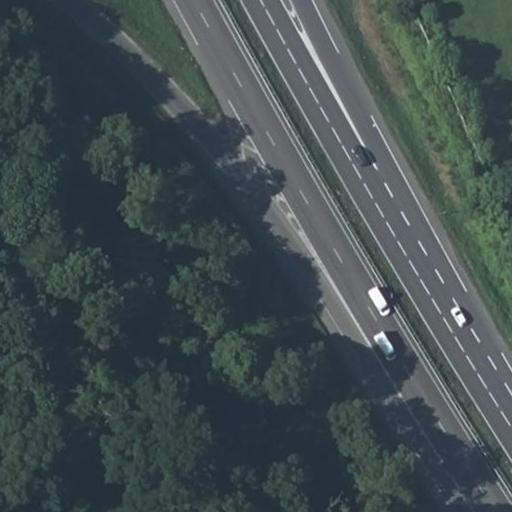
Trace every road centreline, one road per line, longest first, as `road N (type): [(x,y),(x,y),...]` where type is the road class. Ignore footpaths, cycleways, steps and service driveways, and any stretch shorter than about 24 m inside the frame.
road 1 (trunk): [(65,0),(218,148),(295,250),(430,462),(479,490)]
road 2 (trunk): [(193,0),(479,490)]
road 3 (trunk): [(382,216),(260,0)]
road 4 (trunk): [(511,427),(382,216)]
road 5 (trunk): [(382,216),(384,162),(302,0)]
